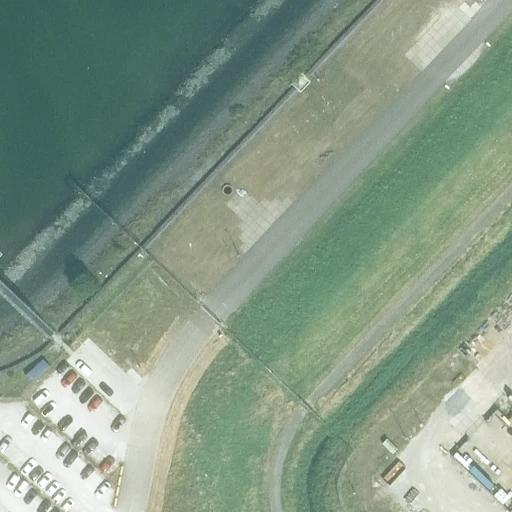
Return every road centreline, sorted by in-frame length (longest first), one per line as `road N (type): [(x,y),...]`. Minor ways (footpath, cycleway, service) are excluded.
road 1 (unclassified): [(132,511),(148,421),(172,363),(208,316)]
road 2 (unknown): [(511,351),(407,460),(408,480),(435,511)]
